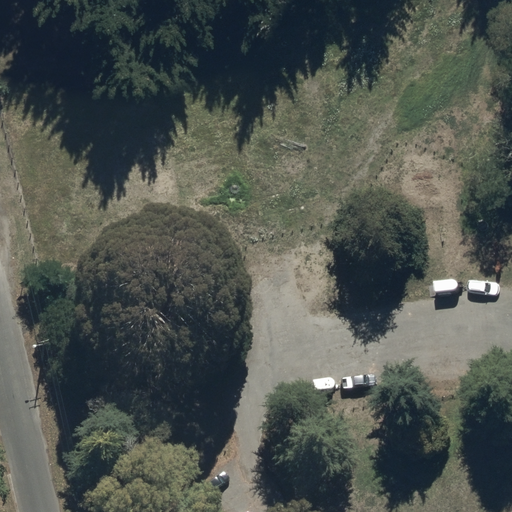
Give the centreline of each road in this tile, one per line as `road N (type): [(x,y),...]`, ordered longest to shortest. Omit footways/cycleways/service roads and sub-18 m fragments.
road 1 (unknown): [(36,0),(86,57),(146,60),(372,0)]
road 2 (residential): [(37,511),(0,354)]
